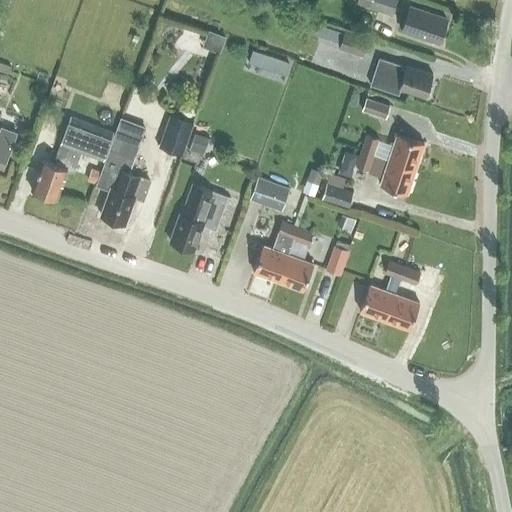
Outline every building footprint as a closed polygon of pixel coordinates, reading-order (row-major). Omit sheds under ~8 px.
[(392,15),(396,0),(357,0),(356,4),(392,15)] [(439,41),(446,20),(430,14),(430,12),(409,5),(401,30),(427,39),(428,38),(439,41)] [(333,29),(329,39),(341,43),(343,36),(344,33),(333,29)] [(362,56),(367,39),(345,31),(344,33),(343,36),(341,43),(339,48),(362,56)] [(272,57),(253,50),(249,63),(268,69),(272,57)] [(432,74),(406,65),(405,69),(401,68),(402,65),(379,58),(370,84),(398,94),(400,88),(425,97),(432,74)] [(389,105),(365,97),(360,110),(384,118),(389,105)] [(0,127),(0,114),(0,113),(0,160),(5,163),(16,133),(0,127)] [(192,122),(168,114),(157,147),(181,155),(192,122)] [(80,152),(103,160),(113,132),(70,116),(53,163),(42,159),(31,190),(56,199),(67,168),(74,171),(80,152)] [(128,173),(140,140),(145,126),(120,118),(97,183),(110,188),(100,215),(124,224),(134,196),(141,199),(148,180),(128,173)] [(359,150),(373,154),(378,139),(364,134),(359,150)] [(415,168),(423,143),(396,134),(388,159),(415,168)] [(204,155),(209,140),(194,135),(189,150),(204,155)] [(354,166),(368,171),(373,154),(359,150),(354,166)] [(415,168),(388,159),(380,185),(407,194),(415,168)] [(95,184),(100,171),(91,168),(87,181),(95,184)] [(311,168),(306,180),(318,185),(323,172),(311,168)] [(344,178),(328,173),(320,198),(348,207),(353,191),(341,187),(344,178)] [(288,188),(256,176),(248,199),(279,211),(288,188)] [(227,196),(211,191),(215,181),(206,178),(203,187),(193,184),(182,214),(179,213),(169,241),(193,250),(202,225),(215,230),(227,196)] [(262,245),(253,271),(278,281),(287,254),(288,254),(293,239),(297,227),(293,225),(281,221),(272,248),(262,245)] [(297,227),(293,239),(308,244),(313,233),(297,227)] [(340,275),(349,250),(334,245),(325,270),(340,275)] [(287,254),(278,281),(303,290),(312,263),(288,254),(287,254)] [(369,284),(359,310),(384,320),(394,293),(399,279),(404,265),(389,260),(384,273),(390,275),(385,290),(369,284)] [(404,265),(399,279),(408,282),(414,284),(414,283),(419,271),(404,265)] [(394,293),(384,320),(409,329),(419,302),(404,297),(403,296),(394,293)]
